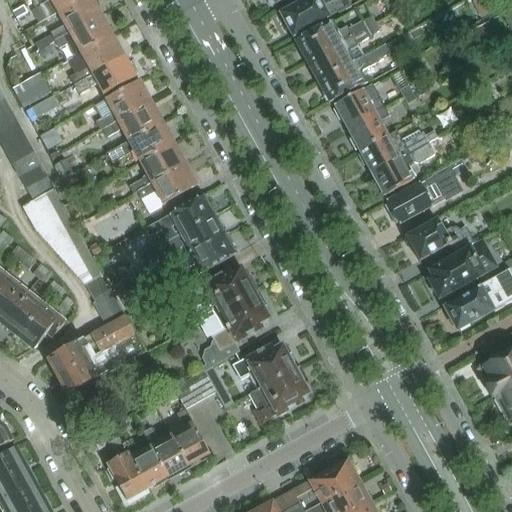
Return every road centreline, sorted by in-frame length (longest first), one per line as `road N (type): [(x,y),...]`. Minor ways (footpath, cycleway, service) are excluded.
road 1 (residential): [(141,0),(369,409)]
road 2 (secondary): [(168,0),(389,398)]
road 3 (secondary): [(410,386),(198,3)]
road 4 (residential): [(429,375),(226,9)]
road 5 (residential): [(183,511),(369,409)]
road 6 (residential): [(90,511),(29,403),(0,380)]
road 7 (residential): [(505,511),(429,375)]
road 8 (secondary): [(478,511),(410,386)]
road 9 (secondary): [(389,398),(452,511)]
